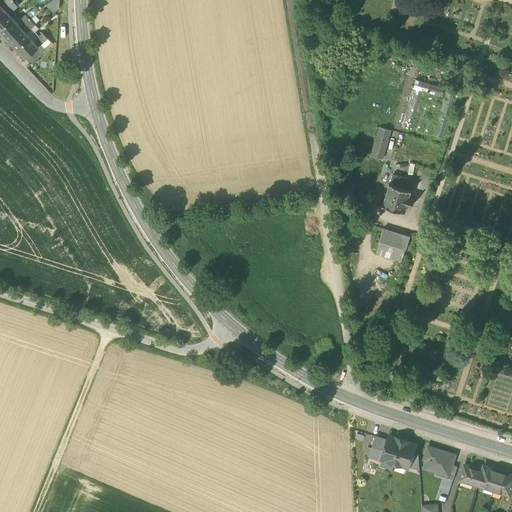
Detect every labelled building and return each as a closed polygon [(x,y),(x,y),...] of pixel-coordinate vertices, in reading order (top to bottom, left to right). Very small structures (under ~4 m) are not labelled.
[(4,4),(2,6),(4,9),(13,1),(12,0),(4,0),(2,2),(4,4)] [(53,12),(55,12),(59,8),(59,0),(51,0),(46,4),(53,12)] [(13,1),(4,9),(7,12),(9,10),(11,12),(18,6),(13,1)] [(0,29),(13,18),(7,12),(4,9),(0,12),(0,29)] [(26,14),(30,19),(34,16),(29,11),(26,14)] [(21,22),(19,24),(21,27),(30,19),(26,14),(19,21),(21,22)] [(0,30),(8,39),(21,27),(19,24),(13,18),(0,29),(0,30)] [(30,19),(21,27),(24,30),(26,29),(28,30),(34,24),(35,24),(30,19)] [(38,29),(34,24),(28,30),(26,29),(24,30),(30,37),(38,29)] [(30,37),(24,30),(21,27),(8,39),(17,49),(30,37)] [(38,41),(36,43),(39,46),(41,44),(48,38),(43,33),(36,39),(38,41)] [(26,58),(39,46),(36,43),(30,37),(17,49),(26,58)] [(53,44),(48,38),(41,44),(46,50),(53,44)] [(26,58),(31,63),(46,50),(41,44),(39,46),(26,58)] [(433,135),(445,139),(459,91),(447,87),(445,91),(444,90),(444,87),(415,79),(401,126),(414,130),(426,91),(427,91),(416,130),(423,132),(434,93),(436,93),(424,133),(431,135),(443,94),(445,94),(433,135)] [(371,155),(382,158),(384,152),(390,130),(380,127),(371,155)] [(403,212),(404,212),(405,211),(404,211),(406,204),(412,206),(414,200),(408,198),(411,190),(410,190),(413,180),(406,178),(393,174),(390,183),(389,183),(382,205),(383,205),(403,211),(403,212)] [(379,241),(398,247),(402,234),(384,228),(379,241)] [(410,236),(402,234),(398,247),(406,250),(410,236)] [(375,255),(402,263),(406,250),(398,247),(379,241),(375,255)] [(393,469),(394,463),(402,439),(388,435),(387,440),(382,454),(381,459),(382,459),(381,465),(393,469)] [(371,450),(382,454),(387,440),(375,436),(371,450)] [(415,443),(402,439),(394,463),(408,467),(408,466),(413,452),(415,443)] [(448,473),(449,473),(451,464),(454,457),(436,451),(437,449),(428,446),(424,459),(427,460),(425,467),(437,471),(438,470),(448,473)] [(369,455),(381,459),(382,454),(371,450),(369,455)] [(408,466),(419,470),(418,455),(418,454),(413,452),(408,466)] [(447,478),(453,480),(457,466),(451,464),(449,473),(448,473),(447,478)] [(459,479),(478,485),(482,472),(470,469),(471,467),(464,465),(459,479)] [(478,485),(509,495),(511,485),(511,474),(484,465),(482,472),(478,485)]
